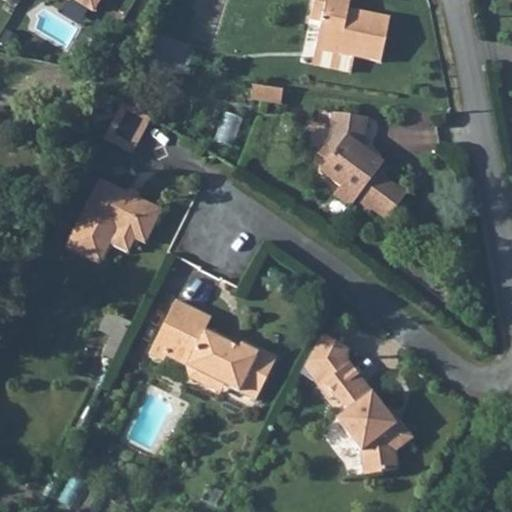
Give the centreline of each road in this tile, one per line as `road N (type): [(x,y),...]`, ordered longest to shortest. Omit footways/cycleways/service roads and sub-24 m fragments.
road 1 (residential): [(511,377),(488,386),(276,224),(224,227)]
road 2 (residential): [(511,307),(447,0)]
